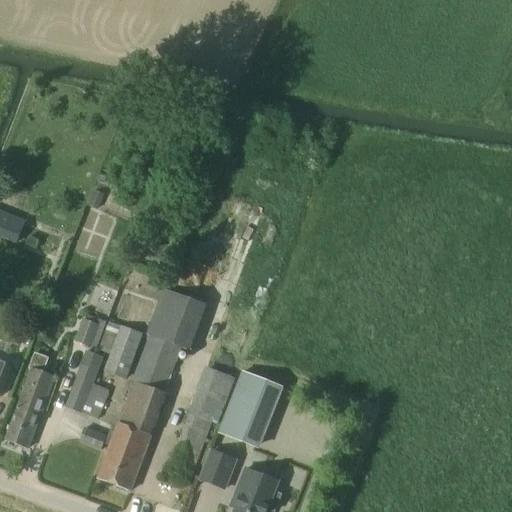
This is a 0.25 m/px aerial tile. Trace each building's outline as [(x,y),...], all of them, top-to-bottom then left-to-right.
[(97,194),(93,207),(105,211),(110,198),(97,194)] [(193,219),(204,224),(215,199),(203,194),(193,219)] [(0,237),(17,245),(26,222),(0,212),(0,237)] [(144,262),(160,268),(166,248),(151,243),(144,262)] [(98,480),(130,492),(151,437),(167,395),(166,394),(183,348),(190,351),(207,306),(164,290),(148,335),(152,337),(119,425),(98,480)] [(92,347),(98,349),(107,323),(88,316),(86,321),(83,320),(75,342),(92,348),(92,347)] [(105,372),(127,380),(143,336),(110,324),(99,351),(111,356),(105,372)] [(66,407),(99,420),(109,391),(94,386),(104,358),(87,352),(66,407)] [(18,410),(40,418),(55,379),(43,375),(49,359),(35,354),(30,370),(32,371),(18,410)] [(0,395),(4,396),(14,369),(0,363),(0,395)] [(166,476),(188,485),(208,436),(211,437),(234,380),(207,369),(189,414),(191,415),(166,476)] [(219,434),(260,450),(284,389),(243,372),(219,434)] [(6,441),(29,450),(40,418),(18,410),(6,441)] [(80,443),(102,452),(107,438),(85,429),(80,443)] [(200,481),(226,492),(238,461),(212,451),(200,481)] [(233,511),(269,511),(270,511),(272,511),(275,511),(282,496),(276,494),(280,483),(245,469),(230,508),(235,510),(233,511)]
